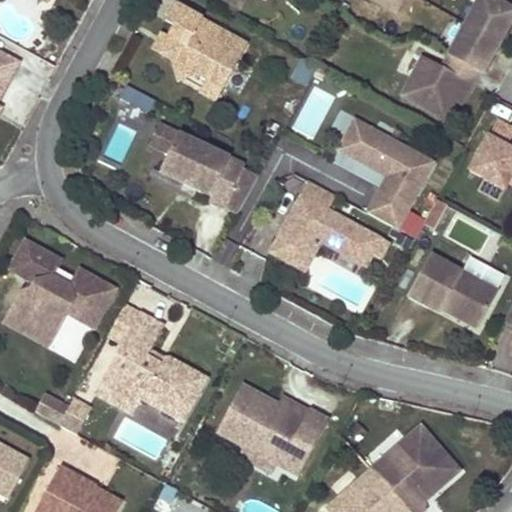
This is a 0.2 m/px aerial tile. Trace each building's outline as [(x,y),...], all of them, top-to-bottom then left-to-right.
[(370,0),(395,13),(401,0),(370,0)] [(478,0),(466,23),(499,42),(509,23),(505,21),(510,11),(490,0),(478,0)] [(246,44),(172,4),(163,20),(174,25),(167,38),(159,53),(172,60),(177,80),(197,74),(206,79),(222,87),(246,44)] [(499,42),(466,23),(449,56),(477,70),(485,57),(489,59),(499,42)] [(152,49),(159,53),(167,38),(160,35),(152,49)] [(0,89),(15,62),(0,53),(0,89)] [(401,96),(443,118),(464,82),(469,85),(477,70),(449,56),(442,68),(422,57),(401,96)] [(477,70),(482,73),(489,59),(485,57),(477,70)] [(215,101),(222,87),(206,79),(199,92),(215,101)] [(124,87),(118,99),(149,114),(155,102),(124,87)] [(315,136),(331,97),(313,89),(296,129),(315,136)] [(337,151),(350,158),(367,127),(353,120),(337,151)] [(151,145),(169,154),(178,133),(160,125),(151,145)] [(366,213),(396,229),(432,163),(367,127),(350,158),(386,177),(366,213)] [(223,208),(243,167),(244,164),(178,133),(169,154),(160,172),(210,196),(207,200),(223,208)] [(511,185),(511,150),(503,146),(487,137),(469,171),(483,179),(503,189),(507,182),(511,185)] [(511,150),(511,144),(506,141),(503,146),(511,150)] [(156,176),(164,158),(152,153),(144,171),(156,176)] [(258,175),(243,167),(223,208),(236,215),(258,175)] [(497,200),(503,189),(483,179),(478,189),(497,200)] [(335,196),(308,182),(286,223),(289,224),(286,229),(284,227),(275,243),(293,253),(316,246),(319,241),(365,266),(371,254),(379,259),(387,244),(326,211),(335,196)] [(482,254),(493,232),(456,213),(444,235),(482,254)] [(408,214),(401,233),(418,239),(425,220),(408,214)] [(115,289),(77,269),(72,277),(67,287),(52,278),(57,269),(61,261),(25,241),(9,270),(27,280),(34,283),(30,291),(20,294),(11,311),(55,335),(66,313),(93,329),(115,289)] [(275,243),(270,252),(303,271),(316,246),(293,253),(275,243)] [(425,255),(403,297),(435,313),(436,312),(439,305),(475,324),(493,291),(425,255)] [(57,269),(52,278),(67,287),(72,277),(57,269)] [(106,336),(122,344),(138,313),(123,305),(106,336)] [(472,331),(475,324),(439,305),(436,312),(472,331)] [(511,305),(502,323),(511,328),(511,305)] [(55,335),(11,311),(3,324),(47,348),(55,335)] [(122,344),(103,378),(105,388),(132,403),(141,399),(182,421),(206,378),(169,359),(162,359),(158,366),(145,358),(149,352),(163,327),(138,313),(122,344)] [(158,366),(162,359),(149,352),(145,358),(158,366)] [(103,378),(94,394),(133,415),(141,399),(132,403),(105,388),(103,378)] [(240,386),(216,432),(248,450),(253,441),(273,451),(268,461),(297,477),(327,422),(307,412),(303,421),(276,406),(240,386)] [(34,411),(58,425),(68,407),(43,394),(34,411)] [(303,421),(307,412),(281,398),(276,406),(303,421)] [(89,409),(72,399),(68,407),(58,425),(57,426),(75,435),(89,409)] [(371,470),(328,507),(333,511),(420,511),(425,508),(421,504),(417,499),(424,492),(432,493),(458,471),(419,427),(371,470)] [(253,441),(248,450),(268,461),(273,451),(253,441)] [(0,493),(7,497),(28,460),(0,445),(0,493)] [(114,511),(116,510),(88,495),(84,502),(78,499),(82,492),(87,483),(58,467),(33,511),(114,511)] [(84,502),(88,495),(82,492),(78,499),(84,502)] [(421,504),(432,493),(424,492),(417,499),(421,504)]
